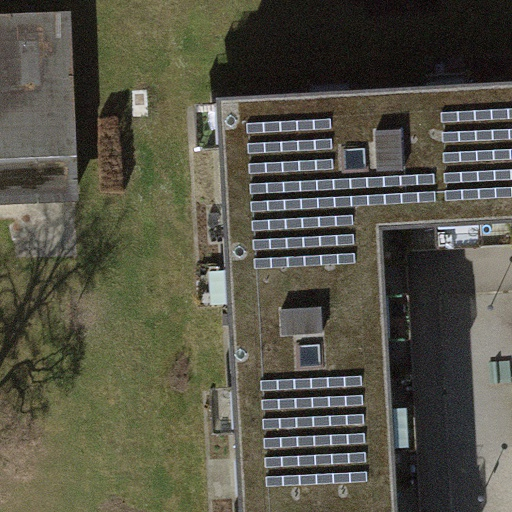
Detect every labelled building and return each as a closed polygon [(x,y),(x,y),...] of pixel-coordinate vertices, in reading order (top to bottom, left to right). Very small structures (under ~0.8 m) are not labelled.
[(0,20),(0,204),(76,203),(73,19),(0,20)] [(511,81),(499,82),(506,222),(511,221),(511,81)] [(207,98),(216,268),(377,260),(375,229),(506,222),(499,82),(207,98)] [(229,496),(389,487),(377,260),(216,268),(229,496)] [(390,511),(389,487),(229,496),(229,511),(390,511)]
